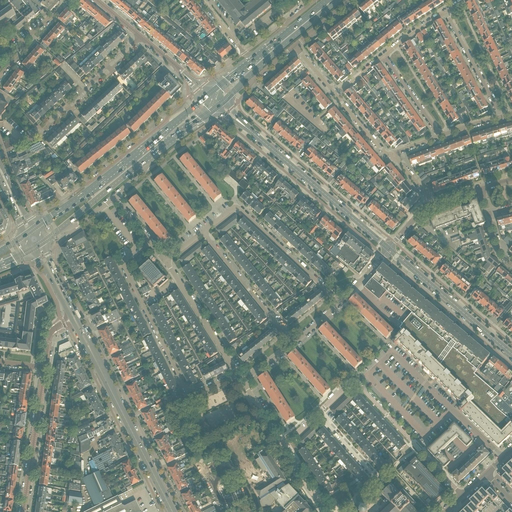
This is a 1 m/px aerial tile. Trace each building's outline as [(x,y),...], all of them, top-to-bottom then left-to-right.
[(34,17),(39,12),(36,8),(29,0),(14,0),(11,3),(19,13),(20,15),(27,9),(34,17)] [(54,0),(43,0),(40,4),(43,6),(44,8),(46,10),(50,12),(51,11),(57,4),(58,3),(54,0)] [(81,0),(77,5),(82,9),(87,2),(85,0),(81,0)] [(114,5),(114,6),(117,8),(118,8),(123,2),(121,0),(117,0),(114,5)] [(119,10),(122,12),(131,1),(129,0),(124,0),(123,2),(118,8),(120,10),(119,10)] [(131,0),(131,1),(122,12),(124,14),(125,14),(126,15),(135,4),(137,1),(135,0),(131,0)] [(217,0),(234,20),(233,21),(236,26),(240,23),(245,28),(271,7),(266,1),(266,0),(217,0)] [(369,0),(364,4),(369,11),(374,7),(369,0)] [(429,0),(424,0),(422,1),(424,5),(429,11),(434,8),(430,1),(429,0)] [(466,3),(466,4),(469,10),(476,7),(479,6),(476,0),(475,0),(474,1),(473,0),(473,1),(466,4),(466,3)] [(511,1),(506,3),(503,4),(505,10),(511,7),(511,1)] [(82,9),(86,12),(91,6),(90,5),(90,4),(87,2),(82,9)] [(186,8),(190,12),(196,7),(193,2),(186,8)] [(127,17),(130,19),(138,9),(139,8),(135,4),(126,15),(127,16),(127,17)] [(369,11),(364,4),(359,8),(359,9),(359,8),(364,14),(363,15),(366,19),(370,16),(367,13),(369,11)] [(424,5),(418,8),(423,15),(429,11),(424,5)] [(86,12),(84,14),(85,14),(88,18),(90,16),(96,9),(93,6),(92,7),(91,6),(86,12)] [(411,9),(417,19),(423,15),(418,8),(417,6),(411,9)] [(190,12),(187,14),(190,19),(193,17),(200,11),(196,7),(190,12)] [(469,10),(472,17),(479,13),(476,7),(469,10)] [(20,15),(19,13),(15,16),(9,8),(0,14),(0,26),(11,19),(14,24),(11,26),(16,32),(27,23),(20,15)] [(20,15),(27,23),(34,17),(27,9),(20,15)] [(87,28),(92,21),(99,13),(98,12),(99,11),(96,9),(90,16),(92,18),(87,24),(84,22),(79,29),(79,30),(83,33),(85,30),(87,28)] [(130,19),(134,22),(142,12),(138,9),(130,19)] [(411,9),(405,13),(411,23),(417,19),(411,9)] [(64,11),(62,14),(68,20),(70,22),(72,24),(73,22),(71,21),(74,17),(72,15),(69,13),(66,10),(64,11)] [(155,13),(153,16),(157,19),(161,14),(157,10),(155,13)] [(356,11),(351,15),(356,21),(359,19),(363,23),(366,21),(361,16),(360,17),(358,14),(359,13),(357,10),(356,11)] [(135,23),(138,25),(147,14),(143,11),(142,12),(134,22),(135,23)] [(192,22),(194,23),(204,16),(200,11),(193,17),(190,19),(192,21),(192,22)] [(472,17),(475,23),(482,20),(485,18),(482,12),(479,13),(472,17)] [(92,21),(96,25),(97,24),(104,16),(101,13),(100,14),(99,13),(92,21)] [(402,15),(397,18),(401,25),(403,24),(405,26),(404,27),(405,26),(411,23),(405,13),(402,15)] [(68,20),(62,14),(58,19),(66,26),(70,22),(68,20)] [(147,14),(138,25),(141,28),(142,29),(151,18),(147,14)] [(351,15),(346,19),(352,25),(356,21),(351,15)] [(97,28),(95,31),(98,34),(108,25),(112,22),(104,16),(97,24),(96,25),(95,26),(97,28)] [(151,18),(142,29),(146,33),(152,25),(157,19),(153,16),(152,17),(151,17),(151,18)] [(198,27),(201,26),(207,20),(204,16),(194,23),(195,23),(195,24),(197,26),(198,27)] [(346,19),(342,22),(347,29),(352,25),(346,19)] [(395,20),(390,24),(392,27),(397,33),(402,28),(403,28),(402,28),(399,24),(397,22),(395,19),(395,20)] [(73,24),(77,28),(81,24),(77,20),(73,24)] [(201,26),(204,30),(211,25),(207,20),(201,26)] [(434,24),(431,26),(435,32),(437,30),(444,26),(441,20),(440,20),(441,20),(434,24),(434,23),(433,24),(434,24)] [(475,23),(478,29),(485,26),(482,20),(475,23)] [(342,22),(337,26),(342,33),(347,29),(342,22)] [(58,24),(54,29),(60,34),(63,37),(63,36),(64,35),(65,35),(65,34),(67,32),(67,33),(67,32),(64,29),(66,28),(61,23),(59,25),(58,24)] [(152,25),(146,33),(150,36),(156,29),(152,25)] [(204,30),(202,32),(206,37),(208,35),(211,32),(215,29),(211,25),(204,30)] [(478,29),(481,36),(491,31),(488,25),(485,26),(478,29)] [(337,26),(332,30),(338,37),(342,33),(337,26)] [(437,30),(440,36),(448,33),(444,26),(437,30)] [(119,32),(115,35),(121,42),(126,38),(125,37),(127,35),(117,27),(116,28),(119,32)] [(392,27),(386,31),(391,37),(397,33),(392,27)] [(384,28),(379,33),(381,35),(386,42),(391,37),(386,31),(384,28)] [(54,29),(50,33),(56,38),(59,41),(63,37),(60,34),(54,29)] [(156,29),(150,36),(152,37),(155,39),(160,32),(156,29)] [(338,37),(332,30),(327,34),(328,34),(333,40),(332,40),(333,41),(338,37)] [(481,36),(484,42),(491,39),(490,35),(493,34),(491,31),(481,36)] [(157,42),(158,43),(164,36),(160,32),(155,39),(158,42),(157,42)] [(50,33),(46,37),(52,43),(54,45),(52,43),(56,38),(50,33)] [(160,44),(163,46),(168,39),(170,37),(166,33),(164,36),(158,43),(160,44)] [(441,37),(438,38),(441,44),(451,39),(448,33),(440,36),(441,37)] [(110,39),(117,46),(121,42),(115,35),(110,39)] [(381,35),(375,40),(380,46),(386,42),(381,35)] [(168,39),(163,46),(166,48),(165,49),(166,50),(172,42),(175,39),(171,36),(170,37),(168,39)] [(52,43),(46,37),(42,42),(43,43),(41,45),(46,49),(48,47),(50,49),(54,45),(52,43)] [(76,38),(74,40),(80,45),(78,46),(76,48),(78,50),(80,48),(84,45),(76,38)] [(106,44),(112,51),(117,46),(110,39),(106,44)] [(445,46),(447,49),(454,45),(451,39),(441,44),(440,44),(442,47),(445,46)] [(491,39),(484,42),(487,48),(494,45),(496,44),(495,40),(492,41),(491,39)] [(375,40),(370,44),(375,51),(380,46),(375,40)] [(367,41),(362,46),(362,47),(364,49),(369,55),(375,51),(370,44),(367,41)] [(403,45),(407,52),(413,48),(409,41),(409,42),(403,46),(403,45)] [(168,50),(171,53),(176,46),(172,42),(166,50),(168,51),(168,50)] [(310,49),(309,49),(314,55),(321,50),(318,47),(321,44),(319,42),(316,44),(315,44),(316,45),(310,49)] [(101,48),(108,55),(112,51),(106,44),(101,48)] [(225,44),(221,48),(226,55),(231,51),(225,44)] [(494,45),(487,48),(490,55),(497,51),(499,50),(496,44),(494,45)] [(173,55),(174,56),(182,47),(181,45),(179,48),(176,46),(171,53),(174,55),(173,55)] [(226,55),(221,48),(218,45),(214,49),(221,59),(226,55)] [(447,49),(450,55),(457,51),(454,45),(447,49)] [(413,48),(407,52),(410,58),(417,54),(420,52),(416,46),(413,48)] [(38,47),(34,51),(39,56),(43,52),(38,47)] [(182,47),(174,56),(176,57),(179,59),(184,53),(186,50),(184,49),(184,48),(182,47)] [(362,47),(357,51),(359,53),(364,60),(369,55),(364,49),(362,47)] [(97,52),(104,59),(108,55),(101,48),(97,52)] [(314,55),(319,60),(325,55),(321,50),(314,55)] [(34,51),(30,56),(35,61),(39,56),(34,51)] [(450,55),(454,61),(461,57),(457,51),(450,55)] [(490,55),(493,61),(500,58),(497,51),(490,55)] [(93,56),(99,63),(104,59),(97,52),(93,56)] [(153,70),(150,73),(151,75),(159,67),(145,52),(142,56),(140,53),(135,57),(142,64),(144,66),(148,62),(152,67),(151,68),(153,70)] [(184,53),(179,59),(182,62),(181,62),(183,63),(188,56),(190,54),(188,52),(187,54),(184,53)] [(410,58),(414,64),(421,60),(424,58),(420,52),(417,54),(410,58)] [(359,53),(353,58),(359,64),(364,60),(359,53)] [(207,58),(205,61),(207,62),(209,60),(215,64),(217,61),(210,55),(207,58)] [(319,60),(324,66),(330,60),(325,55),(319,60)] [(30,56),(26,60),(31,65),(35,61),(30,56)] [(88,60),(95,67),(99,63),(93,56),(88,60)] [(184,64),(187,66),(192,59),(188,56),(183,63),(184,64)] [(192,59),(187,66),(190,68),(189,69),(191,70),(198,61),(199,59),(201,57),(199,56),(197,58),(195,61),(192,59)] [(137,69),(142,64),(135,57),(131,62),(137,69)] [(454,61),(457,67),(464,63),(461,57),(454,61)] [(349,58),(346,60),(348,62),(348,63),(350,65),(353,68),(352,69),(353,69),(359,64),(353,58),(351,60),(349,58)] [(493,61),(496,68),(503,64),(500,58),(493,61)] [(297,59),(292,64),(298,70),(302,65),(297,60),(297,59)] [(31,65),(26,60),(21,64),(27,70),(31,65)] [(84,64),(90,71),(95,67),(88,60),(84,64)] [(324,66),(328,71),(334,66),(330,60),(324,66)] [(414,64),(418,70),(425,66),(421,60),(414,64)] [(192,70),(195,73),(200,66),(198,64),(200,63),(198,61),(191,70),(192,71),(192,70)] [(133,73),(137,69),(131,62),(126,66),(133,73)] [(200,66),(195,73),(197,75),(199,76),(204,69),(207,71),(210,70),(203,63),(200,66)] [(457,67),(460,73),(467,70),(464,63),(457,67)] [(503,64),(496,68),(499,74),(506,70),(504,67),(508,66),(506,63),(503,64)] [(79,65),(78,67),(79,68),(79,69),(80,69),(82,72),(84,74),(86,75),(90,71),(84,64),(81,67),(79,65)] [(292,64),(287,68),(293,74),(298,70),(292,64)] [(374,78),(378,75),(384,71),(380,64),(380,65),(374,69),(373,69),(376,73),(373,74),(373,76),(374,78)] [(129,77),(133,73),(126,66),(122,70),(129,77)] [(334,66),(328,71),(333,76),(339,71),(334,66)] [(418,70),(421,76),(428,71),(425,66),(418,70)] [(287,68),(283,72),(289,78),(293,74),(287,68)] [(342,68),(333,76),(338,82),(338,81),(343,77),(344,77),(341,74),(344,71),(342,68)] [(17,69),(14,74),(20,79),(24,74),(17,69)] [(124,81),(129,77),(122,70),(118,74),(124,81)] [(421,76),(425,82),(432,77),(434,76),(430,70),(428,71),(421,76)] [(460,73),(464,80),(471,76),(467,70),(460,73)] [(499,74),(502,80),(509,77),(506,70),(499,74)] [(38,71),(34,75),(39,80),(43,77),(42,74),(38,71)] [(378,75),(375,77),(379,83),(382,81),(388,76),(384,71),(378,75)] [(283,72),(278,76),(284,82),(289,78),(283,72)] [(14,74),(10,79),(16,83),(20,79),(14,74)] [(158,86),(162,90),(169,98),(171,99),(180,90),(181,89),(180,87),(168,75),(158,86)] [(278,76),(274,80),(280,86),(284,82),(278,76)] [(382,81),(384,84),(381,86),(381,87),(383,89),(383,88),(386,87),(392,82),(388,76),(382,81)] [(432,77),(425,82),(429,88),(438,82),(434,76),(432,77)] [(464,87),(467,86),(474,82),(471,76),(464,80),(461,81),(464,87)] [(302,82),(307,88),(313,83),(308,77),(308,78),(303,83),(302,82)] [(502,80),(505,87),(511,83),(509,77),(502,80)] [(150,78),(141,87),(143,89),(152,80),(150,78)] [(10,79),(6,83),(13,88),(16,90),(19,86),(16,83),(10,79)] [(63,80),(58,84),(60,86),(67,93),(71,89),(70,88),(68,85),(66,83),(65,82),(64,81),(63,80)] [(274,80),(269,84),(275,90),(276,91),(281,87),(280,86),(274,80)] [(429,88),(432,94),(442,87),(439,81),(438,82),(429,88)] [(386,87),(383,88),(388,94),(390,92),(396,88),(392,82),(386,87)] [(467,86),(464,87),(468,93),(477,88),(474,82),(467,86)] [(13,88),(6,83),(3,88),(5,89),(9,93),(13,88)] [(114,86),(112,87),(118,93),(122,89),(116,83),(114,85),(114,86)] [(307,88),(312,94),(318,89),(313,83),(307,88)] [(275,90),(269,84),(264,88),(265,88),(270,94),(275,90)] [(60,86),(56,90),(63,97),(67,93),(60,86)] [(129,88),(126,91),(130,95),(138,87),(137,86),(132,91),(131,91),(129,88)] [(110,90),(108,91),(113,97),(118,93),(112,87),(109,89),(110,90)] [(141,87),(132,96),(133,98),(143,89),(141,87)] [(349,99),(356,94),(358,92),(353,87),(351,89),(351,88),(350,89),(351,89),(345,94),(345,93),(344,94),(349,99)] [(432,94),(436,99),(446,94),(446,93),(442,87),(432,94)] [(390,92),(388,94),(392,100),(400,93),(396,88),(390,92)] [(468,93),(471,100),(474,98),(481,94),(477,88),(468,93)] [(312,94),(316,99),(322,94),(318,89),(312,94)] [(56,90),(52,95),(58,102),(63,97),(56,90)] [(153,99),(160,107),(164,103),(166,102),(165,102),(169,98),(162,90),(161,91),(162,92),(160,94),(159,93),(155,97),(156,98),(154,100),(153,99)] [(105,94),(104,96),(109,101),(113,97),(108,91),(107,91),(105,93),(105,94)] [(400,93),(392,100),(396,105),(398,104),(405,99),(400,93)] [(316,99),(321,104),(327,99),(322,94),(316,99)] [(349,99),(354,105),(360,99),(356,94),(349,99)] [(446,94),(436,99),(440,105),(447,101),(449,99),(446,94)] [(474,98),(477,104),(484,100),(481,94),(474,98)] [(52,95),(47,99),(54,106),(58,102),(52,95)] [(101,98),(99,100),(105,105),(109,101),(104,96),(103,95),(101,97),(101,98)] [(132,96),(123,105),(124,106),(133,98),(132,96)] [(246,104),(252,109),(257,102),(252,98),(249,101),(246,104)] [(47,99),(43,103),(49,110),(54,106),(47,99)] [(97,102),(95,104),(100,109),(105,105),(99,100),(99,99),(96,101),(97,102)] [(144,107),(144,108),(151,116),(155,112),(157,111),(156,110),(160,107),(153,99),(152,100),(153,101),(151,103),(150,102),(146,105),(147,106),(145,109),(144,107)] [(327,99),(321,104),(326,110),(326,109),(331,105),(332,105),(327,99)] [(354,105),(359,110),(365,105),(360,99),(354,105)] [(400,106),(396,109),(398,112),(402,109),(409,105),(405,99),(398,104),(400,106)] [(484,100),(477,104),(480,110),(477,112),(479,116),(488,111),(487,111),(485,108),(487,107),(488,107),(484,100)] [(440,105),(444,111),(450,107),(447,101),(440,105)] [(255,112),(256,112),(261,106),(257,102),(252,109),(253,110),(252,110),(255,112)] [(43,103),(38,107),(45,114),(49,110),(43,103)] [(92,106),(91,108),(96,114),(100,109),(95,104),(94,103),(92,105),(92,106)] [(359,110),(363,115),(369,110),(371,108),(367,103),(365,105),(359,110)] [(123,105),(104,123),(106,125),(124,106),(123,105)] [(402,109),(398,112),(400,115),(404,112),(406,115),(413,110),(409,105),(402,109)] [(259,115),(260,116),(265,109),(261,106),(256,112),(257,113),(257,114),(259,116),(259,115)] [(450,107),(444,111),(447,117),(454,113),(456,112),(456,110),(455,109),(454,109),(452,106),(450,107)] [(38,107),(34,111),(41,118),(45,114),(38,107)] [(88,110),(86,112),(91,118),(96,114),(91,108),(90,107),(87,110),(88,110)] [(265,109),(260,116),(261,117),(261,118),(263,119),(264,119),(271,111),(272,111),(267,107),(265,109)] [(135,116),(135,117),(142,124),(146,121),(147,119),(151,116),(144,108),(143,108),(144,109),(142,112),(141,110),(137,114),(138,115),(136,117),(135,116)] [(328,113),(333,119),(339,114),(334,108),(329,113),(328,113)] [(264,119),(268,123),(274,117),(277,112),(275,110),(274,109),(273,109),(272,111),(271,111),(264,119)] [(363,115),(368,120),(374,115),(369,110),(363,115)] [(406,115),(410,121),(417,116),(413,110),(406,115)] [(27,113),(25,115),(33,124),(35,121),(36,122),(41,118),(34,111),(30,115),(27,113)] [(81,116),(82,117),(87,122),(91,118),(86,112),(86,111),(83,114),(84,114),(82,116),(81,115),(81,116)] [(368,120),(372,126),(378,120),(380,119),(381,118),(376,113),(374,115),(368,120)] [(454,113),(447,117),(451,124),(452,124),(451,123),(458,119),(458,120),(454,113)] [(333,119),(338,124),(344,119),(339,114),(333,119)] [(410,121),(414,126),(421,122),(417,116),(410,121)] [(72,117),(67,121),(73,127),(78,123),(72,117)] [(142,124),(135,117),(134,117),(135,118),(133,120),(132,119),(128,123),(129,124),(127,126),(126,125),(125,126),(133,133),(137,129),(137,130),(138,128),(142,124)] [(338,124),(335,126),(340,132),(342,129),(343,129),(349,124),(344,119),(338,124)] [(378,120),(372,126),(377,131),(383,126),(385,124),(380,119),(378,120)] [(67,121),(63,125),(69,132),(73,127),(67,121)] [(276,131),(278,132),(283,126),(279,122),(274,128),(274,129),(274,130),(276,132),(276,131)] [(427,132),(424,128),(425,128),(421,122),(414,126),(418,132),(417,133),(420,136),(426,132),(427,132)] [(89,125),(87,127),(91,132),(98,125),(96,123),(92,127),(90,127),(89,125)] [(104,123),(95,132),(97,134),(106,125),(104,123)] [(340,132),(338,133),(342,138),(347,135),(353,129),(349,124),(343,129),(342,129),(340,132)] [(377,131),(381,136),(388,131),(385,128),(387,126),(385,124),(383,126),(377,131)] [(63,125),(59,129),(65,136),(69,132),(63,125)] [(213,133),(216,136),(222,128),(218,125),(217,125),(216,125),(215,125),(215,126),(212,130),(211,129),(208,133),(211,136),(213,133)] [(505,125),(498,127),(501,138),(508,136),(505,125)] [(113,134),(120,142),(124,139),(126,138),(125,138),(130,134),(123,126),(122,127),(123,128),(121,130),(120,128),(116,132),(117,133),(114,135),(113,134)] [(282,135),(282,136),(288,129),(283,126),(278,132),(279,133),(279,134),(281,136),(282,135)] [(498,127),(491,129),(494,137),(494,140),(495,140),(501,138),(500,135),(498,127)] [(214,142),(216,144),(227,132),(223,129),(222,129),(222,128),(216,136),(218,137),(214,142)] [(59,129),(54,133),(60,140),(65,136),(59,129)] [(286,139),(292,133),(288,129),(282,136),(284,137),(283,138),(285,140),(286,139)] [(347,135),(352,140),(358,135),(353,129),(347,135)] [(491,129),(485,131),(488,141),(494,140),(491,129)] [(292,133),(286,139),(288,141),(287,141),(289,143),(290,142),(290,143),(296,136),(298,134),(294,130),(292,133)] [(381,136),(386,141),(392,136),(388,131),(381,136)] [(485,131),(478,133),(480,141),(481,144),(488,142),(488,141),(485,131)] [(95,132),(86,141),(87,143),(97,134),(95,132)] [(227,132),(216,144),(221,147),(231,136),(230,136),(230,135),(227,132)] [(54,133),(50,138),(56,144),(58,147),(62,143),(63,142),(60,140),(54,133)] [(480,141),(478,133),(471,135),(471,136),(473,143),(480,141)] [(104,142),(103,142),(110,150),(114,147),(116,146),(115,146),(120,142),(113,134),(112,135),(113,136),(111,137),(110,136),(106,140),(107,141),(104,143),(104,142)] [(296,136),(290,143),(292,144),(291,145),(294,147),(294,146),(295,146),(300,140),(298,138),(300,135),(298,134),(296,136)] [(352,140),(356,145),(362,140),(358,135),(352,140)] [(220,155),(223,157),(227,152),(225,150),(226,150),(230,145),(235,140),(231,136),(221,147),(220,148),(223,151),(220,155)] [(392,136),(386,141),(391,147),(393,145),(395,148),(402,142),(400,138),(396,141),(392,136)] [(469,136),(461,139),(464,146),(471,144),(471,143),(471,144),(468,137),(469,136)] [(202,137),(199,139),(206,147),(208,144),(202,137)] [(56,144),(50,138),(45,142),(51,148),(56,144)] [(300,140),(295,146),(299,150),(301,147),(303,146),(305,148),(311,141),(308,139),(307,140),(307,141),(306,141),(302,138),(300,140)] [(305,154),(310,158),(315,151),(317,150),(313,147),(318,141),(315,138),(306,149),(308,151),(305,154)] [(461,139),(455,141),(458,149),(464,146),(461,139)] [(356,145),(354,147),(359,152),(361,150),(367,145),(362,140),(356,145)] [(87,143),(86,141),(77,149),(79,151),(87,143)] [(455,141),(448,143),(451,151),(458,149),(455,141)] [(94,150),(93,150),(100,158),(104,155),(106,154),(110,150),(103,142),(102,142),(101,143),(100,143),(99,144),(100,145),(96,148),(97,149),(95,151),(94,150)] [(11,158),(10,159),(11,164),(19,161),(19,162),(24,160),(41,151),(45,149),(39,143),(26,150),(26,149),(24,149),(27,155),(22,157),(18,159),(16,153),(10,156),(11,158)] [(227,152),(223,157),(226,160),(229,156),(231,154),(232,155),(235,152),(237,154),(237,153),(243,146),(238,143),(234,148),(230,153),(229,154),(227,152)] [(448,143),(442,146),(444,153),(448,152),(449,155),(452,154),(451,151),(448,143)] [(361,150),(365,156),(372,150),(367,145),(361,150)] [(238,156),(235,159),(237,161),(241,157),(248,150),(244,147),(243,147),(243,146),(237,153),(237,154),(236,155),(238,156)] [(442,146),(435,148),(438,155),(438,156),(439,158),(445,156),(444,153),(442,146)] [(45,149),(41,151),(44,157),(50,154),(53,153),(48,147),(45,149)] [(435,148),(429,150),(431,158),(438,156),(435,148)] [(84,158),(83,158),(90,166),(94,163),(96,162),(100,158),(93,150),(94,151),(91,153),(90,152),(86,156),(87,157),(85,159),(84,158)] [(244,160),(246,161),(252,154),(248,150),(241,157),(242,158),(238,162),(240,164),(244,160)] [(365,156),(362,159),(367,164),(370,161),(376,156),(372,150),(365,156)] [(422,153),(425,160),(426,163),(432,161),(431,158),(429,150),(422,153)] [(313,161),(314,161),(319,155),(315,151),(310,158),(311,159),(311,160),(313,162),(313,161)] [(422,153),(416,155),(418,162),(418,163),(419,166),(426,163),(425,160),(422,153)] [(242,173),(244,176),(249,170),(247,169),(252,164),(252,163),(256,158),(252,154),(246,161),(248,163),(246,166),(246,167),(244,169),(245,170),(242,173)] [(181,161),(187,169),(194,164),(188,155),(186,157),(181,161)] [(319,155),(314,161),(315,163),(317,165),(318,165),(324,159),(319,155)] [(418,163),(416,155),(408,158),(409,158),(411,165),(418,163)] [(370,161),(367,164),(371,169),(375,166),(381,161),(376,156),(370,161)] [(57,158),(53,160),(56,166),(62,163),(57,158)] [(74,165),(73,166),(77,170),(80,174),(84,171),(85,171),(86,170),(90,166),(83,158),(84,159),(81,161),(80,160),(76,164),(77,165),(75,167),(74,165)] [(505,159),(503,160),(504,164),(505,164),(507,168),(511,166),(511,164),(511,161),(510,161),(509,158),(505,159)] [(31,164),(14,171),(16,176),(28,172),(27,169),(28,169),(28,170),(33,168),(32,167),(35,165),(35,164),(36,164),(41,162),(40,159),(31,164)] [(322,168),(322,169),(328,162),(324,159),(318,165),(320,166),(319,167),(321,169),(322,168)] [(69,171),(63,175),(70,185),(77,180),(73,173),(77,170),(73,166),(71,164),(71,163),(68,160),(64,163),(69,171)] [(503,160),(497,161),(499,166),(500,165),(501,170),(507,168),(505,164),(504,164),(503,160)] [(20,162),(12,165),(14,171),(31,164),(30,161),(21,165),(20,162)] [(255,167),(253,169),(257,173),(258,171),(259,171),(259,170),(264,165),(263,164),(263,163),(263,162),(262,162),(261,162),(260,161),(255,167)] [(328,162),(322,169),(324,170),(323,171),(325,172),(326,172),(327,172),(333,165),(329,161),(328,162)] [(381,161),(375,166),(380,172),(380,171),(385,167),(386,167),(381,161)] [(497,161),(492,163),(493,167),(494,167),(495,171),(501,170),(500,165),(499,166),(497,161)] [(492,163),(486,165),(487,169),(488,169),(490,173),(495,171),(494,167),(493,167),(492,163)] [(187,169),(194,178),(201,172),(194,164),(187,169)] [(384,169),(389,175),(395,170),(390,164),(385,169),(384,169)] [(261,173),(258,176),(260,178),(264,173),(264,174),(269,168),(265,165),(264,165),(259,170),(259,171),(258,171),(261,173)] [(333,165),(327,172),(328,173),(327,174),(329,176),(330,175),(331,176),(334,178),(339,171),(333,165)] [(487,169),(486,165),(480,166),(481,171),(482,171),(484,175),(490,173),(488,169),(487,169)] [(265,174),(261,178),(263,180),(265,177),(267,179),(273,173),(273,172),(271,170),(269,168),(264,174),(265,174)] [(52,170),(42,176),(45,180),(54,173),(53,171),(52,170)] [(390,183),(391,183),(400,175),(395,170),(389,175),(386,178),(390,183)] [(194,178),(201,186),(208,180),(201,172),(194,178)] [(268,179),(266,181),(268,182),(266,184),(268,186),(267,187),(269,190),(272,187),(270,185),(272,183),(273,182),(278,176),(276,176),(277,175),(277,174),(276,174),(276,173),(275,173),(274,173),(274,174),(273,173),(267,179),(268,179)] [(27,174),(17,179),(20,184),(24,182),(27,181),(35,177),(34,175),(28,177),(27,174)] [(53,176),(46,181),(48,182),(51,186),(54,184),(56,182),(56,183),(62,191),(70,185),(63,175),(58,179),(59,181),(57,182),(53,176)] [(339,184),(340,185),(346,179),(342,175),(336,182),(337,182),(336,183),(338,185),(339,184)] [(395,188),(398,186),(404,181),(400,175),(391,183),(395,188)] [(155,182),(162,191),(169,185),(162,176),(160,178),(155,182)] [(344,188),(345,189),(350,183),(346,179),(340,185),(342,187),(341,187),(343,189),(344,188)] [(20,185),(23,191),(38,183),(41,182),(39,180),(29,184),(28,182),(20,185)] [(201,186),(208,194),(215,188),(208,180),(201,186)] [(239,185),(238,185),(245,191),(249,186),(248,185),(247,184),(242,180),(239,185)] [(278,188),(280,190),(286,183),(284,180),(283,181),(281,180),(276,185),(273,188),(272,187),(269,190),(265,194),(268,196),(273,190),(275,192),(278,188)] [(437,180),(431,182),(433,187),(432,187),(434,193),(439,191),(438,186),(439,186),(438,182),(437,180)] [(395,188),(395,189),(396,190),(397,191),(399,192),(402,190),(406,194),(406,199),(407,199),(413,205),(417,200),(417,201),(418,200),(417,200),(420,197),(414,193),(411,191),(412,190),(405,182),(404,181),(398,186),(395,188)] [(280,189),(280,190),(282,192),(281,193),(283,195),(290,187),(288,185),(289,185),(286,183),(280,189)] [(348,192),(349,192),(354,186),(350,183),(345,189),(346,190),(345,191),(347,192),(348,192)] [(36,185),(23,191),(26,196),(33,192),(32,190),(37,187),(36,185)] [(162,191),(169,199),(176,193),(169,185),(162,191)] [(352,195),(353,196),(359,189),(354,186),(349,192),(350,194),(349,194),(351,196),(352,195)] [(283,195),(285,197),(286,195),(289,197),(295,190),(292,188),(290,187),(283,195)] [(215,188),(208,194),(214,202),(222,197),(215,188)] [(33,192),(26,196),(28,202),(49,191),(47,189),(37,194),(36,191),(33,192)] [(356,199),(357,200),(363,193),(359,189),(353,196),(354,197),(354,198),(356,200),(356,199)] [(391,192),(386,197),(389,200),(393,203),(395,200),(391,197),(397,191),(396,190),(395,189),(391,192)] [(51,190),(28,202),(31,207),(53,196),(53,193),(51,190)] [(289,197),(291,199),(289,201),(291,203),(290,204),(292,206),(294,204),(297,200),(295,198),(299,194),(297,193),(297,192),(295,190),(289,197)] [(246,192),(241,198),(246,203),(249,200),(247,199),(250,195),(246,192)] [(357,201),(359,203),(360,202),(361,203),(362,202),(365,204),(368,200),(369,199),(367,197),(368,195),(364,192),(363,193),(357,200),(358,200),(357,201)] [(169,199),(176,207),(183,201),(176,193),(169,199)] [(249,200),(246,203),(250,207),(256,201),(256,200),(258,198),(252,193),(250,195),(247,199),(249,200)] [(130,203),(137,211),(144,206),(137,197),(135,199),(130,203)] [(292,208),(290,210),(293,213),(296,209),(299,212),(300,211),(308,202),(308,201),(306,199),(305,199),(304,198),(300,202),(298,201),(295,205),(292,208)] [(371,204),(367,208),(372,211),(378,205),(377,205),(380,202),(375,198),(373,201),(371,204)] [(413,205),(407,199),(406,199),(405,198),(400,204),(402,206),(401,206),(402,207),(403,207),(408,211),(413,205)] [(176,207),(182,215),(189,210),(183,201),(176,207)] [(256,201),(250,207),(254,210),(257,207),(258,209),(261,206),(256,201)] [(436,230),(435,229),(455,222),(471,216),(474,223),(471,224),(473,229),(480,226),(484,224),(483,222),(484,221),(477,201),(469,204),(470,205),(464,207),(464,206),(431,218),(432,222),(431,222),(434,231),(436,230)] [(304,215),(305,214),(313,205),(309,202),(308,202),(300,211),(304,215)] [(308,215),(310,217),(317,209),(316,209),(317,208),(313,205),(305,214),(307,215),(308,215)] [(376,214),(376,215),(382,208),(378,205),(372,211),(373,212),(373,213),(375,215),(376,214)] [(137,211),(143,220),(150,214),(144,206),(137,211)] [(257,207),(254,210),(259,215),(265,209),(261,206),(258,209),(257,207)] [(379,217),(380,218),(386,212),(387,210),(383,206),(382,208),(376,215),(378,216),(377,217),(379,218),(379,217)] [(317,209),(310,217),(312,218),(312,219),(314,221),(312,223),(314,225),(319,219),(317,217),(321,213),(319,212),(319,211),(318,210),(317,210),(317,209)] [(189,210),(182,215),(189,223),(196,217),(189,210)] [(386,212),(380,218),(382,219),(381,220),(383,222),(384,221),(384,222),(390,215),(391,214),(387,210),(386,212)] [(264,219),(269,224),(272,222),(271,220),(274,217),(269,213),(264,219)] [(143,220),(150,228),(157,222),(150,214),(143,220)] [(388,225),(389,225),(394,219),(390,215),(384,222),(386,223),(385,224),(387,226),(388,225)] [(269,224),(273,228),(279,222),(274,217),(271,220),(272,222),(269,224)] [(319,225),(318,226),(322,230),(324,228),(330,221),(328,219),(329,219),(327,217),(326,217),(322,221),(320,224),(319,225)] [(509,217),(503,218),(505,229),(511,227),(509,217)] [(241,221),(238,225),(242,229),(248,223),(243,218),(241,221)] [(503,218),(497,220),(500,232),(502,231),(502,230),(505,229),(503,218)] [(394,219),(389,225),(390,227),(393,230),(396,227),(397,228),(400,224),(398,222),(395,219),(394,219)] [(325,231),(327,233),(334,225),(332,223),(333,222),(331,221),(330,221),(324,228),(326,229),(325,231)] [(150,228),(157,236),(164,230),(157,222),(150,228)] [(273,228),(277,232),(280,229),(281,230),(284,227),(279,222),(273,228)] [(248,223),(242,229),(247,233),(252,227),(248,223)] [(331,237),(333,234),(339,228),(338,228),(339,227),(337,225),(336,226),(334,225),(327,233),(331,237)] [(315,226),(308,233),(311,235),(317,228),(315,226)] [(252,227),(247,233),(251,237),(257,231),(252,227)] [(277,232),(282,237),(288,231),(284,227),(281,230),(280,229),(277,232)] [(333,234),(331,237),(335,241),(343,232),(343,231),(341,229),(341,230),(339,228),(333,234)] [(475,233),(468,236),(469,239),(484,234),(483,231),(482,231),(481,229),(476,230),(474,231),(475,233)] [(164,230),(157,236),(163,244),(171,238),(164,230)] [(257,231),(251,237),(256,241),(262,235),(257,231)] [(282,237),(288,241),(290,239),(289,237),(292,234),(288,231),(282,237)] [(64,254),(77,247),(88,242),(83,232),(72,239),(72,240),(68,243),(68,242),(61,247),(61,249),(64,254)] [(288,241),(292,245),(297,239),(292,234),(289,237),(290,239),(288,241)] [(340,243),(344,247),(353,238),(348,234),(340,243)] [(408,242),(414,247),(419,240),(421,238),(416,234),(414,236),(411,240),(410,239),(408,242)] [(484,234),(469,239),(471,242),(477,240),(478,242),(485,240),(484,237),(485,237),(484,234)] [(226,235),(220,241),(224,245),(227,242),(228,244),(231,241),(226,235)] [(262,235),(256,241),(260,246),(266,240),(262,235)] [(340,253),(337,256),(348,266),(351,263),(353,265),(366,249),(353,238),(344,247),(340,253)] [(292,245),(295,249),(298,246),(299,247),(302,244),(297,239),(292,245)] [(266,240),(260,246),(265,250),(271,244),(266,240)] [(417,250),(418,250),(423,244),(419,240),(414,247),(415,248),(414,249),(417,250)] [(479,245),(472,247),(474,250),(480,248),(481,249),(487,247),(487,246),(488,245),(487,242),(486,243),(485,240),(478,242),(479,245)] [(227,242),(224,245),(228,251),(235,245),(231,241),(228,244),(227,242)] [(271,244),(265,250),(269,254),(275,248),(271,244)] [(295,249),(301,254),(306,248),(302,244),(299,247),(298,246),(295,249)] [(421,253),(422,254),(428,247),(423,244),(418,250),(419,251),(419,252),(421,254),(421,253)] [(235,245),(228,251),(233,257),(236,254),(235,252),(238,249),(235,245)] [(425,257),(426,257),(432,251),(433,249),(429,246),(428,247),(422,254),(423,255),(423,256),(425,258),(425,257)] [(77,247),(64,254),(65,255),(65,256),(65,257),(66,257),(67,260),(80,254),(77,247)] [(206,249),(202,252),(206,257),(212,252),(208,247),(206,249)] [(337,256),(340,253),(334,247),(329,252),(335,258),(337,256)] [(474,253),(476,257),(490,251),(489,248),(488,248),(487,247),(481,249),(481,250),(474,253)] [(275,248),(269,254),(274,258),(280,252),(275,248)] [(301,254),(306,259),(309,256),(308,255),(310,251),(306,248),(301,254)] [(236,254),(233,257),(236,261),(243,255),(238,249),(235,252),(236,254)] [(351,263),(348,266),(358,274),(359,275),(362,272),(361,272),(368,265),(368,264),(375,257),(366,249),(353,265),(351,263)] [(306,259),(310,262),(316,256),(310,251),(308,255),(309,256),(306,259)] [(430,261),(436,254),(432,251),(426,257),(427,259),(429,261),(430,261)] [(484,258),(485,261),(491,257),(490,254),(491,254),(490,251),(476,257),(477,260),(484,258)] [(212,252),(206,257),(210,262),(216,257),(212,252)] [(280,252),(274,258),(279,263),(284,256),(280,252)] [(430,261),(434,265),(438,261),(440,259),(440,258),(442,256),(437,253),(436,254),(430,261)] [(80,254),(67,260),(68,262),(68,263),(69,264),(70,266),(79,262),(78,261),(80,260),(79,258),(81,256),(80,254)] [(243,255),(236,261),(239,265),(243,262),(244,264),(247,261),(243,255)] [(284,256),(279,263),(283,267),(289,261),(284,256)] [(310,262),(314,266),(317,263),(318,264),(321,261),(316,256),(310,262)] [(112,257),(104,261),(107,267),(115,263),(112,257)] [(216,257),(210,262),(214,267),(220,261),(216,257)] [(483,268),(486,271),(496,260),(494,258),(493,259),(491,257),(485,261),(487,263),(483,268)] [(70,266),(74,275),(78,274),(79,276),(82,274),(81,272),(84,270),(82,266),(81,267),(80,265),(84,263),(84,261),(82,259),(80,260),(78,261),(79,262),(70,266)] [(136,270),(153,289),(157,285),(159,288),(168,280),(165,277),(164,278),(162,276),(164,275),(153,263),(155,261),(153,259),(151,261),(149,259),(146,261),(145,260),(138,266),(139,267),(136,270)] [(496,260),(486,271),(489,273),(493,268),(496,270),(500,265),(498,263),(499,262),(496,260)] [(220,261),(214,267),(218,272),(224,266),(220,261)] [(243,262),(239,265),(244,270),(250,265),(247,261),(244,264),(243,262)] [(289,261),(283,267),(287,271),(293,265),(289,261)] [(314,266),(319,271),(325,265),(321,261),(318,264),(317,263),(314,266)] [(115,263),(107,267),(110,272),(117,268),(115,263)] [(443,273),(444,274),(450,268),(445,264),(440,271),(441,271),(440,272),(442,274),(443,273)] [(186,267),(182,269),(187,276),(190,274),(189,272),(192,269),(189,265),(186,267)] [(244,270),(249,276),(252,273),(250,272),(254,269),(250,265),(244,270)] [(293,265),(287,271),(292,275),(298,269),(293,265)] [(319,271),(324,276),(327,273),(326,272),(329,268),(325,265),(319,271)] [(379,285),(390,271),(383,265),(372,278),(379,285)] [(224,266),(218,272),(221,276),(228,271),(224,266)] [(448,277),(448,278),(454,271),(451,269),(453,267),(451,266),(450,268),(444,274),(446,276),(445,276),(447,278),(448,277)] [(95,267),(88,271),(90,277),(98,273),(95,267)] [(496,272),(500,276),(505,271),(501,267),(496,272)] [(117,268),(110,272),(113,278),(120,274),(117,268)] [(327,273),(324,276),(328,279),(334,273),(329,268),(326,272),(327,273)] [(190,274),(187,276),(189,280),(196,276),(192,269),(189,272),(190,274)] [(252,273),(249,276),(252,280),(258,275),(254,269),(250,272),(252,273)] [(298,269),(292,275),(297,279),(302,273),(298,269)] [(228,271),(221,276),(225,281),(232,276),(228,271)] [(393,297),(404,283),(398,278),(397,279),(396,277),(396,276),(390,271),(379,285),(372,278),(364,287),(379,300),(387,291),(393,297)] [(452,281),(453,281),(458,275),(454,271),(448,278),(450,279),(449,280),(451,282),(452,281)] [(503,278),(505,280),(510,274),(505,271),(500,276),(499,278),(501,280),(503,278)] [(302,273),(297,279),(301,283),(307,277),(302,273)] [(120,274),(113,278),(115,283),(123,279),(120,274)] [(78,287),(79,286),(88,281),(85,275),(75,281),(76,282),(78,286),(78,287)] [(258,275),(252,280),(255,284),(258,281),(260,283),(263,280),(258,275)] [(456,284),(457,285),(462,279),(458,275),(453,281),(454,283),(453,283),(456,285),(456,284)] [(28,288),(34,300),(37,307),(38,307),(38,308),(43,306),(42,305),(46,303),(33,276),(15,282),(16,284),(18,292),(19,292),(18,290),(22,289),(22,291),(26,290),(26,288),(28,288)] [(196,276),(189,280),(192,284),(196,282),(196,283),(197,284),(200,282),(196,276)] [(232,276),(225,281),(229,286),(236,280),(232,276)] [(307,277),(301,283),(306,288),(311,282),(307,277)] [(123,279),(115,283),(118,289),(126,285),(123,279)] [(460,288),(461,289),(467,282),(462,279),(457,285),(458,286),(458,287),(460,289),(460,288)] [(236,280),(229,286),(233,291),(240,285),(236,280)] [(258,281),(255,284),(260,290),(266,284),(263,280),(260,283),(258,281)] [(81,291),(82,292),(91,288),(88,281),(79,286),(80,289),(81,291)] [(196,282),(192,284),(196,291),(203,286),(200,282),(197,284),(196,283),(196,282)] [(467,282),(461,289),(465,292),(471,286),(467,282)] [(393,297),(407,309),(418,296),(413,291),(412,291),(410,290),(410,288),(404,283),(393,297)] [(7,286),(10,294),(16,292),(18,292),(16,284),(7,286)] [(266,284),(260,290),(264,295),(267,293),(266,291),(269,288),(266,284)] [(126,285),(118,289),(121,294),(128,290),(126,285)] [(240,285),(233,291),(237,296),(244,290),(240,285)] [(1,288),(3,296),(10,294),(7,286),(1,288)] [(203,286),(196,291),(200,297),(204,295),(202,293),(206,291),(203,286)] [(85,297),(85,298),(94,293),(91,288),(82,292),(83,295),(84,297),(85,297)] [(267,293),(264,295),(268,299),(274,294),(269,288),(266,291),(267,293)] [(475,293),(472,297),(476,300),(482,294),(477,290),(475,288),(473,291),(475,293)] [(128,290),(121,294),(124,299),(131,296),(128,290)] [(171,295),(168,297),(171,302),(174,300),(181,296),(178,290),(171,295)] [(244,290),(237,296),(241,300),(247,295),(244,290)] [(204,295),(200,297),(203,301),(210,297),(206,291),(202,293),(204,295)] [(320,291),(314,295),(319,301),(325,297),(320,291)] [(87,303),(88,304),(97,299),(94,293),(85,298),(86,301),(87,303)] [(274,294),(268,299),(271,304),(274,301),(275,303),(279,300),(274,294)] [(480,303),(481,304),(486,298),(482,294),(476,300),(478,302),(477,302),(479,304),(480,303)] [(241,300),(238,302),(242,307),(245,305),(251,300),(247,295),(241,300)] [(314,295),(310,299),(314,305),(319,301),(314,295)] [(131,296),(124,299),(127,305),(134,301),(132,298),(131,296)] [(181,296),(174,300),(177,305),(184,301),(181,296)] [(349,303),(361,315),(368,308),(355,296),(349,303)] [(415,299),(407,309),(412,313),(421,321),(433,308),(427,303),(426,303),(425,303),(425,302),(424,302),(424,301),(418,296),(415,299)] [(210,297),(203,301),(206,306),(209,303),(210,305),(214,303),(210,297)] [(484,307),(485,308),(490,301),(486,298),(481,304),(482,305),(481,306),(483,308),(484,307)] [(97,299),(88,304),(87,304),(88,306),(89,309),(90,310),(100,305),(97,299)] [(310,299),(304,303),(309,309),(314,305),(310,299)] [(37,307),(34,300),(27,304),(26,308),(34,309),(36,308),(35,308),(37,307)] [(251,300),(245,305),(249,310),(255,305),(251,300)] [(274,301),(271,304),(276,309),(282,304),(279,300),(275,303),(274,301)] [(134,301),(127,305),(129,311),(137,307),(134,301)] [(184,301),(177,305),(181,311),(188,306),(184,301)] [(488,311),(489,311),(494,305),(490,301),(485,308),(486,309),(486,310),(488,311)] [(209,303),(206,306),(210,312),(217,308),(214,303),(210,305),(209,303)] [(304,303),(299,307),(304,313),(309,309),(304,303)] [(498,308),(493,315),(495,316),(494,317),(496,318),(497,318),(499,316),(502,318),(511,306),(511,304),(510,303),(505,309),(500,306),(498,308)] [(157,304),(150,308),(153,315),(157,313),(156,311),(159,309),(157,304)] [(255,305),(249,310),(253,315),(259,310),(255,305)] [(492,314),(493,315),(498,308),(494,305),(489,311),(490,312),(490,313),(492,315),(492,314)] [(188,306),(181,311),(184,316),(191,311),(188,306)] [(137,307),(129,311),(132,316),(140,312),(137,307)] [(299,307),(294,311),(299,317),(304,313),(299,307)] [(217,308),(210,312),(213,318),(217,316),(216,314),(219,312),(217,308)] [(361,315),(374,327),(381,320),(368,308),(361,315)] [(421,321),(435,333),(447,320),(441,315),(440,315),(438,314),(438,313),(433,308),(421,321)] [(91,317),(93,322),(94,321),(94,322),(94,321),(104,317),(104,316),(102,313),(105,312),(103,309),(95,314),(91,316),(91,317)] [(157,313),(153,315),(155,319),(163,316),(159,309),(156,311),(157,313)] [(104,317),(94,321),(94,322),(94,323),(95,325),(96,325),(97,328),(105,324),(105,323),(109,321),(110,324),(117,320),(119,319),(121,318),(117,310),(104,317)] [(259,310),(253,315),(256,319),(263,314),(259,310)] [(191,311),(184,316),(187,321),(194,316),(191,311)] [(294,311),(289,315),(294,321),(299,317),(294,311)] [(140,312),(132,316),(135,322),(142,318),(140,312)] [(217,316),(213,318),(216,323),(223,318),(219,312),(216,314),(217,316)] [(395,340),(393,342),(394,343),(396,345),(398,343),(425,369),(428,372),(430,374),(432,377),(435,379),(462,405),(462,406),(461,407),(460,407),(458,409),(460,410),(498,448),(511,434),(511,433),(511,432),(511,422),(511,421),(505,416),(501,413),(497,409),(490,402),(492,401),(497,396),(498,395),(495,392),(493,390),(474,374),(477,370),(467,361),(463,358),(464,357),(453,348),(440,365),(438,363),(436,362),(437,360),(449,345),(449,344),(435,333),(421,321),(412,313),(402,324),(401,325),(402,325),(399,328),(401,329),(401,330),(397,334),(399,336),(396,339),(395,340)] [(263,314),(256,319),(260,324),(267,319),(263,314)] [(294,321),(289,315),(284,319),(289,325),(294,321)] [(163,316),(155,319),(158,324),(161,322),(162,324),(166,322),(163,316)] [(194,316),(187,321),(190,326),(196,323),(198,322),(194,316)] [(506,327),(508,329),(511,323),(511,320),(506,316),(501,321),(504,324),(503,325),(504,325),(503,326),(506,328),(506,327)] [(142,318),(135,322),(138,327),(145,323),(142,318)] [(223,318),(216,323),(219,327),(223,325),(224,327),(227,324),(223,318)] [(381,320),(374,327),(387,339),(393,332),(381,320)] [(447,320),(435,333),(449,344),(452,341),(453,341),(461,332),(459,330),(455,327),(454,327),(452,326),(453,326),(453,325),(447,320)] [(161,322),(158,324),(161,331),(168,327),(166,322),(162,324),(161,322)] [(196,323),(190,326),(194,331),(196,330),(201,327),(198,322),(196,323)] [(145,323),(138,327),(140,333),(148,329),(145,323)] [(223,325),(219,327),(223,333),(230,329),(227,324),(224,327),(223,325)] [(319,331),(331,344),(338,337),(326,324),(319,331)] [(102,337),(102,338),(115,331),(113,328),(112,325),(103,330),(99,332),(101,337),(102,337)] [(168,327),(161,331),(164,337),(168,335),(167,333),(171,331),(168,327)] [(196,330),(194,331),(197,337),(204,332),(201,327),(196,330)] [(274,327),(268,332),(273,338),(279,333),(274,327)] [(148,329),(140,333),(143,338),(151,335),(148,329)] [(230,329),(223,333),(227,340),(231,337),(229,335),(233,333),(230,329)] [(103,341),(104,343),(109,341),(109,342),(113,340),(111,336),(116,334),(115,331),(102,338),(103,340),(103,341)] [(168,335),(164,337),(167,342),(174,338),(171,331),(167,333),(168,335)] [(204,332),(197,337),(200,342),(207,337),(204,332)] [(268,332),(263,336),(268,342),(273,338),(268,332)] [(456,344),(453,348),(464,357),(475,344),(469,339),(468,339),(467,338),(467,337),(463,333),(462,333),(461,332),(453,341),(454,342),(456,344)] [(231,337),(227,340),(230,344),(237,339),(233,333),(229,335),(231,337)] [(144,340),(147,346),(155,342),(152,336),(144,340)] [(263,336),(258,340),(263,346),(268,342),(263,336)] [(207,337),(200,342),(204,347),(211,342),(207,337)] [(331,344),(343,357),(350,350),(338,337),(331,344)] [(174,338),(167,342),(170,348),(174,346),(173,344),(176,343),(174,338)] [(30,341),(22,340),(22,342),(23,342),(22,350),(29,351),(30,341)] [(107,347),(108,349),(121,343),(119,340),(114,342),(113,340),(109,342),(109,341),(104,343),(106,347),(107,347)] [(258,340),(253,344),(258,350),(263,346),(258,340)] [(437,360),(436,362),(438,363),(440,365),(453,348),(456,344),(454,342),(453,341),(452,341),(449,345),(437,360)] [(62,359),(66,357),(74,354),(69,342),(60,346),(58,355),(60,360),(62,359)] [(147,346),(150,351),(158,348),(155,342),(147,346)] [(211,342),(204,347),(207,352),(214,348),(211,342)] [(121,343),(108,349),(108,350),(108,351),(109,352),(111,355),(115,353),(121,350),(124,349),(125,351),(133,346),(131,343),(123,347),(122,346),(121,343)] [(174,346),(170,348),(172,353),(180,349),(176,343),(173,344),(174,346)] [(253,344),(248,348),(253,354),(258,350),(253,344)] [(464,357),(463,358),(467,361),(477,370),(489,356),(483,351),(481,350),(481,349),(475,344),(464,357)] [(117,357),(113,359),(115,363),(114,363),(115,364),(116,365),(124,361),(122,358),(127,356),(136,352),(133,346),(125,351),(126,353),(124,354),(117,357)] [(150,351),(153,357),(160,353),(158,348),(150,351)] [(214,348),(207,352),(211,358),(218,353),(214,348)] [(248,348),(243,352),(248,358),(253,354),(248,348)] [(180,349),(172,353),(176,359),(180,358),(179,356),(182,354),(180,349)] [(350,350),(343,357),(355,370),(362,363),(350,350)] [(288,358),(300,371),(307,364),(295,351),(288,358)] [(248,358),(243,352),(238,357),(243,362),(248,358)] [(153,357),(156,363),(163,359),(160,353),(153,357)] [(74,354),(66,357),(68,361),(69,363),(70,364),(71,367),(72,367),(72,366),(79,363),(78,362),(79,361),(78,360),(77,360),(75,356),(74,354)] [(180,358),(176,359),(178,364),(186,360),(184,358),(182,354),(179,356),(180,358)] [(57,363),(56,365),(57,365),(57,367),(64,369),(65,369),(66,362),(67,361),(68,361),(66,357),(62,359),(61,363),(57,362),(57,363)] [(124,361),(116,365),(117,368),(118,370),(119,371),(123,369),(127,367),(126,364),(134,360),(133,357),(124,361)] [(485,367),(481,373),(486,377),(490,372),(494,367),(498,362),(493,357),(485,367)] [(156,363),(158,368),(166,364),(163,359),(156,363)] [(186,360),(178,364),(181,369),(184,367),(185,369),(189,367),(186,360)] [(491,381),(504,366),(498,362),(494,367),(490,372),(486,377),(491,381)] [(70,371),(68,372),(70,375),(71,374),(82,369),(81,366),(80,364),(79,364),(79,363),(72,366),(72,367),(71,367),(72,371),(73,372),(71,373),(70,371)] [(224,363),(219,365),(221,369),(219,370),(221,373),(228,370),(224,363)] [(158,368),(161,373),(169,370),(166,364),(158,368)] [(300,371),(311,384),(319,377),(307,364),(300,371)] [(219,365),(213,368),(217,376),(221,373),(219,370),(221,369),(219,365)] [(504,376),(509,371),(504,366),(491,381),(496,386),(498,383),(504,376)] [(121,374),(122,377),(135,370),(133,367),(128,370),(127,367),(123,369),(119,371),(120,372),(119,373),(120,374),(121,374)] [(184,367),(181,369),(184,376),(191,372),(189,367),(185,369),(184,367)] [(213,368),(206,372),(208,375),(210,374),(212,378),(217,376),(213,368)] [(82,369),(71,374),(72,376),(74,374),(76,379),(85,374),(84,373),(84,371),(83,371),(82,369)] [(139,374),(141,377),(147,374),(145,369),(140,372),(141,373),(139,374)] [(135,370),(122,377),(122,378),(123,380),(125,383),(129,380),(138,376),(136,373),(135,370)] [(161,374),(158,375),(161,381),(164,379),(171,375),(169,370),(161,373),(161,374)] [(496,386),(493,390),(495,392),(498,395),(501,391),(511,378),(511,373),(509,371),(504,376),(498,383),(496,386)] [(191,372),(184,376),(187,382),(191,380),(190,378),(194,376),(191,372)] [(208,375),(206,372),(202,374),(205,382),(212,378),(210,374),(208,375)] [(13,389),(15,390),(29,392),(29,389),(30,390),(30,387),(29,387),(30,386),(16,384),(17,381),(16,381),(17,374),(12,373),(11,384),(14,384),(13,389)] [(30,374),(17,374),(16,381),(17,381),(16,384),(30,386),(31,375),(30,374)] [(72,385),(72,388),(77,386),(88,380),(86,378),(87,377),(86,376),(85,376),(85,374),(76,379),(78,382),(72,385)] [(259,379),(268,394),(276,389),(267,374),(259,379)] [(164,379),(167,384),(174,381),(171,375),(164,379)] [(191,380),(187,382),(189,387),(190,387),(197,383),(194,376),(190,378),(191,380)] [(319,377),(311,384),(323,397),(330,390),(319,377)] [(498,395),(497,396),(504,402),(509,398),(508,398),(509,397),(508,396),(511,390),(511,378),(501,391),(498,395)] [(88,380),(77,386),(80,391),(86,388),(90,385),(89,383),(89,382),(89,381),(88,381),(88,380)] [(130,392),(130,393),(138,389),(137,386),(141,384),(140,381),(138,382),(127,387),(129,390),(128,391),(129,392),(130,392)] [(167,384),(170,390),(177,386),(174,381),(167,384)] [(170,390),(172,396),(180,392),(177,386),(170,390)] [(131,396),(132,399),(137,396),(137,397),(141,395),(140,392),(144,389),(143,387),(138,389),(130,393),(131,395),(131,396)] [(268,394),(277,409),(285,404),(276,389),(268,394)] [(84,397),(86,400),(96,395),(95,395),(95,394),(95,393),(94,393),(94,392),(92,390),(83,394),(84,395),(84,397)] [(214,407),(229,401),(225,390),(209,395),(214,407)] [(172,396),(175,401),(183,397),(180,392),(172,396)] [(86,400),(89,406),(99,401),(96,395),(86,400)] [(135,402),(136,405),(149,398),(149,397),(147,395),(143,398),(141,395),(137,397),(137,396),(132,399),(134,402),(135,402)] [(352,401),(357,405),(363,400),(358,395),(356,397),(354,398),(354,399),(352,401)] [(497,409),(501,413),(504,409),(511,414),(511,408),(509,406),(504,402),(497,396),(492,401),(490,402),(497,409)] [(183,397),(175,401),(178,406),(185,403),(183,397)] [(149,398),(136,405),(136,406),(137,407),(139,411),(152,404),(150,401),(146,403),(144,401),(149,398)] [(357,405),(360,409),(363,407),(362,407),(364,405),(365,405),(367,403),(366,401),(365,402),(363,400),(357,405)] [(89,406),(92,412),(102,407),(99,401),(89,406)] [(231,403),(205,414),(212,429),(237,418),(231,403)] [(360,409),(364,414),(371,408),(368,405),(368,404),(367,403),(365,405),(364,405),(362,407),(363,407),(360,409)] [(285,404),(277,409),(287,424),(295,419),(285,404)] [(50,410),(50,412),(63,414),(63,411),(58,411),(59,407),(51,406),(51,407),(50,408),(50,409),(50,410)] [(92,419),(88,421),(90,424),(92,423),(97,421),(96,420),(96,419),(105,414),(104,412),(104,411),(104,410),(103,409),(102,409),(102,408),(102,407),(92,412),(92,413),(94,416),(92,417),(91,418),(92,419)] [(371,408),(364,414),(367,416),(366,417),(367,419),(370,416),(369,416),(372,413),(373,414),(375,412),(371,408)] [(151,410),(143,414),(144,417),(144,419),(145,419),(145,420),(153,416),(153,415),(156,414),(154,409),(151,410)] [(511,414),(504,409),(501,413),(505,416),(511,421),(511,422),(511,414)] [(17,415),(16,418),(25,420),(26,413),(11,411),(12,411),(11,414),(17,415)] [(370,416),(367,419),(369,420),(370,419),(372,422),(378,416),(375,412),(373,414),(372,413),(369,416),(370,416)] [(153,416),(145,420),(147,422),(146,423),(148,425),(152,423),(152,424),(157,422),(154,417),(157,415),(156,414),(153,415),(153,416)] [(336,420),(340,425),(342,423),(342,422),(344,420),(344,421),(347,418),(345,417),(344,417),(342,415),(340,417),(336,420)] [(372,422),(376,426),(378,424),(378,423),(380,421),(381,422),(383,420),(381,418),(378,416),(372,422)] [(49,421),(48,423),(61,425),(64,426),(64,423),(59,422),(59,419),(49,417),(49,419),(48,420),(49,421)] [(25,420),(16,418),(15,423),(10,422),(10,426),(23,428),(25,420)] [(90,424),(74,431),(75,431),(75,432),(77,438),(86,435),(96,431),(110,424),(109,422),(109,421),(109,420),(108,419),(107,418),(104,420),(103,421),(98,423),(97,421),(92,423),(90,424)] [(342,423),(340,425),(343,429),(350,423),(348,421),(348,420),(347,418),(344,421),(344,420),(342,422),(342,423)] [(376,426),(380,430),(386,424),(383,421),(384,421),(383,420),(381,422),(380,421),(378,423),(378,424),(376,426)] [(88,421),(74,427),(74,431),(90,424),(88,421)] [(171,421),(165,424),(167,428),(169,432),(170,431),(174,429),(175,429),(171,421)] [(149,427),(151,431),(162,425),(161,424),(158,426),(157,422),(152,424),(152,423),(148,425),(148,427),(149,427)] [(350,423),(343,429),(347,434),(350,431),(349,430),(351,429),(352,429),(354,427),(353,425),(352,426),(350,423)] [(96,431),(86,435),(88,439),(94,437),(94,436),(102,431),(103,434),(113,429),(112,429),(113,428),(112,426),(111,426),(110,424),(96,431)] [(386,424),(380,430),(382,433),(381,433),(383,435),(384,434),(385,433),(385,432),(387,430),(388,431),(390,429),(386,424)] [(438,441),(427,450),(431,455),(435,458),(435,459),(437,460),(444,468),(450,463),(442,454),(441,455),(438,453),(456,436),(459,439),(458,440),(466,447),(472,442),(464,434),(454,424),(449,430),(450,432),(447,434),(446,433),(438,441)] [(162,425),(151,431),(151,432),(152,434),(153,434),(154,437),(162,432),(164,431),(165,431),(164,430),(162,425)] [(350,431),(347,434),(351,437),(357,432),(355,429),(356,429),(354,427),(352,429),(351,429),(349,430),(350,431)] [(47,430),(47,431),(47,432),(47,434),(60,436),(61,437),(63,437),(64,433),(57,432),(57,430),(55,430),(55,429),(48,428),(47,429),(47,430)] [(317,434),(321,439),(327,433),(323,429),(321,431),(321,430),(319,432),(317,434)] [(384,434),(383,435),(384,437),(385,436),(388,438),(394,433),(390,429),(388,431),(387,430),(385,432),(385,433),(384,434)] [(357,432),(351,437),(355,442),(358,440),(357,439),(359,437),(359,438),(361,436),(362,435),(360,434),(357,432)] [(321,439),(325,443),(327,441),(327,440),(329,438),(329,439),(332,437),(330,435),(330,436),(327,433),(321,439)] [(388,438),(391,443),(394,440),(393,440),(395,438),(396,439),(399,436),(397,434),(396,435),(394,433),(388,438)] [(46,437),(46,439),(50,440),(50,442),(54,442),(54,441),(57,441),(57,439),(59,440),(60,440),(61,440),(61,437),(60,436),(47,434),(46,437)] [(107,438),(102,440),(103,443),(105,445),(117,439),(116,437),(117,436),(116,435),(115,435),(115,434),(110,436),(108,437),(107,438)] [(86,435),(77,438),(80,445),(80,455),(88,451),(90,443),(88,439),(86,435)] [(358,440),(355,442),(358,446),(365,440),(363,438),(364,437),(362,435),(361,436),(359,438),(359,437),(357,439),(358,440)] [(159,446),(159,447),(170,441),(167,436),(161,439),(156,441),(157,443),(157,444),(158,446),(159,446)] [(391,443),(395,447),(402,441),(399,438),(400,437),(399,436),(396,439),(395,438),(393,440),(394,440),(391,443)] [(325,443),(329,447),(335,442),(333,439),(333,438),(332,437),(329,439),(329,438),(327,440),(327,441),(325,443)] [(45,442),(45,444),(45,446),(58,448),(61,449),(61,447),(59,446),(59,443),(56,443),(54,442),(50,442),(50,440),(46,439),(46,441),(46,442),(45,442)] [(107,451),(120,444),(120,443),(119,442),(117,439),(105,445),(107,451)] [(365,440),(358,446),(362,450),(365,448),(364,447),(366,445),(367,446),(369,444),(368,442),(367,443),(365,440)] [(170,441),(159,447),(160,449),(160,450),(161,452),(162,452),(165,450),(166,451),(170,449),(172,447),(173,447),(170,441)] [(406,445),(402,441),(395,447),(400,451),(402,449),(404,448),(404,447),(406,445)] [(335,442),(329,447),(331,450),(330,451),(331,452),(332,451),(334,450),(333,449),(336,447),(337,448),(339,446),(335,442)] [(110,457),(123,450),(121,445),(120,444),(107,451),(110,457)] [(365,448),(362,450),(366,454),(373,449),(370,446),(371,445),(370,444),(369,444),(367,446),(366,445),(364,447),(365,448)] [(449,474),(458,484),(489,455),(480,445),(474,450),(474,451),(471,454),(470,453),(458,465),(459,466),(456,469),(455,468),(449,474)] [(44,450),(44,451),(44,452),(52,453),(60,454),(60,455),(61,449),(58,448),(45,446),(44,449),(44,450)] [(332,451),(331,452),(333,454),(334,453),(336,456),(342,450),(339,446),(337,448),(336,447),(333,449),(334,450),(332,451)] [(6,453),(11,453),(19,455),(20,449),(6,447),(6,453)] [(162,452),(161,452),(163,455),(164,456),(165,458),(175,452),(175,451),(174,451),(172,447),(170,449),(166,451),(165,450),(162,452)] [(175,452),(165,458),(165,459),(166,461),(167,463),(178,458),(177,456),(183,453),(184,455),(187,453),(185,448),(176,453),(175,452)] [(299,452),(303,457),(309,453),(305,448),(299,452)] [(373,449),(366,454),(370,459),(373,457),(372,456),(374,454),(376,453),(377,452),(376,450),(375,451),(373,449)] [(110,457),(111,458),(112,460),(117,457),(118,460),(125,456),(125,455),(126,455),(123,450),(110,457)] [(336,456),(340,460),(343,458),(342,457),(344,455),(345,456),(347,454),(346,452),(345,453),(342,450),(336,456)] [(255,491),(260,498),(267,493),(269,496),(274,493),(272,490),(287,481),(276,464),(279,462),(276,458),(273,460),(269,452),(261,457),(255,461),(263,473),(267,470),(272,479),(255,491)] [(373,457),(370,459),(374,463),(380,457),(378,455),(379,454),(377,452),(376,453),(374,454),(372,456),(373,457)] [(303,457),(306,463),(312,459),(309,453),(303,457)] [(340,460),(344,464),(350,458),(348,456),(348,455),(347,454),(345,456),(344,455),(342,457),(343,458),(340,460)] [(380,457),(374,463),(378,468),(381,465),(380,464),(382,463),(384,462),(385,461),(383,459),(382,460),(380,457)] [(2,458),(1,461),(2,461),(3,461),(6,461),(5,465),(13,466),(18,467),(18,461),(6,459),(2,458)] [(101,464),(96,466),(98,469),(99,471),(99,472),(110,467),(112,465),(114,465),(112,460),(111,458),(101,464)] [(345,468),(346,469),(349,467),(349,466),(351,464),(352,465),(354,463),(350,458),(344,464),(346,467),(345,468)] [(306,463),(309,468),(316,464),(312,459),(306,463)] [(409,467),(404,472),(417,485),(418,486),(419,485),(434,503),(439,498),(440,497),(441,497),(446,492),(415,459),(410,464),(411,465),(409,467)] [(121,467),(123,470),(131,466),(128,461),(115,467),(117,470),(121,467)] [(381,465),(378,468),(381,471),(387,466),(388,466),(385,463),(386,462),(385,461),(384,462),(382,463),(380,464),(381,465)] [(177,464),(168,469),(170,471),(169,472),(170,473),(171,473),(171,474),(182,468),(179,463),(177,464)] [(349,470),(351,472),(358,467),(354,463),(352,465),(351,464),(349,466),(349,467),(346,469),(348,471),(349,470)] [(309,468),(313,474),(319,470),(316,464),(309,468)] [(112,465),(99,472),(101,475),(114,469),(114,468),(112,465)] [(3,472),(3,475),(16,477),(17,468),(6,466),(5,472),(3,472)] [(119,475),(121,478),(134,471),(131,466),(123,470),(124,473),(119,475)] [(509,477),(511,474),(511,472),(506,466),(502,470),(505,474),(506,474),(509,477)] [(351,472),(355,477),(358,475),(357,474),(359,472),(360,473),(362,471),(361,469),(360,470),(358,467),(351,472)] [(177,478),(178,478),(182,476),(182,475),(180,471),(183,470),(182,468),(171,474),(172,476),(172,477),(173,479),(177,478)] [(313,474),(316,479),(323,475),(319,470),(313,474)] [(82,479),(81,480),(81,486),(85,486),(94,506),(103,502),(104,503),(113,498),(101,475),(99,472),(99,471),(92,475),(91,475),(82,479)] [(127,478),(128,481),(136,477),(137,476),(134,471),(121,478),(122,480),(127,478)] [(355,477),(359,481),(365,475),(363,473),(363,472),(362,471),(360,473),(359,472),(357,474),(358,475),(355,477)] [(505,474),(501,478),(509,487),(511,484),(511,480),(509,477),(506,474),(505,474)] [(316,479),(320,485),(326,481),(323,475),(316,479)] [(365,475),(359,481),(360,482),(363,485),(363,486),(365,484),(366,484),(367,482),(369,480),(365,475)] [(173,479),(174,480),(175,483),(176,483),(177,485),(188,480),(187,479),(184,480),(182,476),(178,478),(177,478),(173,479)] [(128,481),(124,483),(125,485),(125,486),(126,488),(131,486),(139,482),(136,477),(128,481)] [(188,480),(177,485),(177,486),(177,487),(178,488),(180,491),(184,489),(187,487),(188,489),(194,487),(192,484),(190,479),(188,480)] [(0,484),(1,485),(2,484),(7,484),(6,487),(14,488),(15,483),(2,481),(0,480),(0,484)] [(289,485),(288,485),(286,482),(287,481),(272,490),(274,493),(269,496),(267,493),(260,498),(261,500),(259,501),(260,507),(272,505),(276,500),(277,501),(277,502),(281,505),(280,506),(282,508),(283,507),(284,509),(284,510),(285,509),(286,511),(284,511),(311,511),(312,511),(307,505),(308,505),(305,502),(305,503),(298,496),(299,496),(289,485)] [(320,485),(323,490),(330,486),(326,481),(320,485)] [(416,511),(412,507),(416,503),(409,496),(403,489),(399,493),(393,487),(391,485),(388,489),(386,486),(383,489),(385,491),(382,494),(386,499),(383,502),(386,505),(378,511),(366,511),(367,511),(366,511),(365,511),(364,511),(363,511),(362,511),(361,511),(360,511),(416,511)] [(330,486),(323,490),(327,496),(333,492),(330,486)] [(184,500),(185,501),(193,497),(192,496),(191,494),(194,492),(193,490),(195,489),(195,487),(194,488),(194,487),(188,489),(189,492),(186,493),(182,495),(183,498),(183,499),(184,500)] [(194,492),(191,494),(192,496),(193,497),(201,492),(199,489),(197,490),(196,487),(195,487),(195,489),(193,490),(194,492)] [(484,500),(488,497),(485,493),(482,489),(477,493),(478,493),(484,500)] [(485,493),(488,497),(493,502),(498,498),(490,489),(485,493)] [(65,499),(65,502),(68,503),(82,505),(82,494),(69,492),(69,497),(66,496),(65,499)] [(191,505),(196,503),(194,498),(198,496),(198,497),(202,495),(201,492),(193,497),(185,501),(186,503),(186,504),(186,505),(187,505),(187,506),(191,504),(191,505)] [(473,497),(480,504),(484,501),(484,500),(478,493),(477,493),(473,497)] [(139,511),(141,511),(136,501),(124,506),(122,505),(118,496),(113,498),(104,503),(103,502),(94,506),(95,507),(85,511),(139,511)] [(471,503),(476,508),(480,504),(473,497),(469,501),(471,503)] [(191,504),(187,506),(188,507),(188,508),(189,510),(190,511),(191,511),(199,508),(199,509),(202,507),(201,505),(198,507),(196,503),(191,505),(191,504)] [(476,508),(471,503),(467,507),(471,511),(476,511),(478,510),(476,508)]
